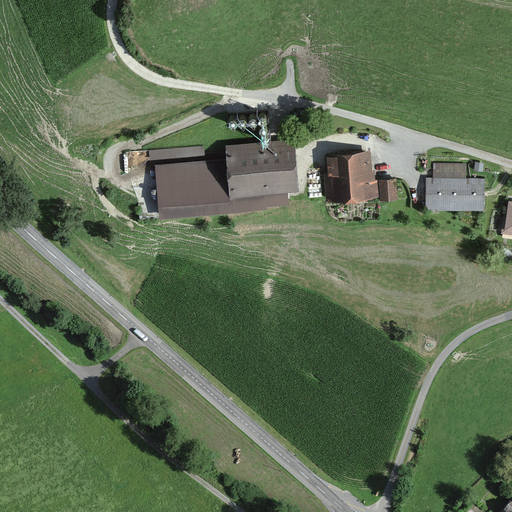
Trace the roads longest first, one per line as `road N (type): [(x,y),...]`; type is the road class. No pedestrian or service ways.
road 1 (track): [(511,164),(307,104),(150,76),(115,37),(113,0)]
road 2 (secondary): [(0,206),(345,511)]
road 3 (track): [(239,511),(177,469),(0,301)]
road 4 (track): [(380,511),(434,368),(468,332),(511,314)]
